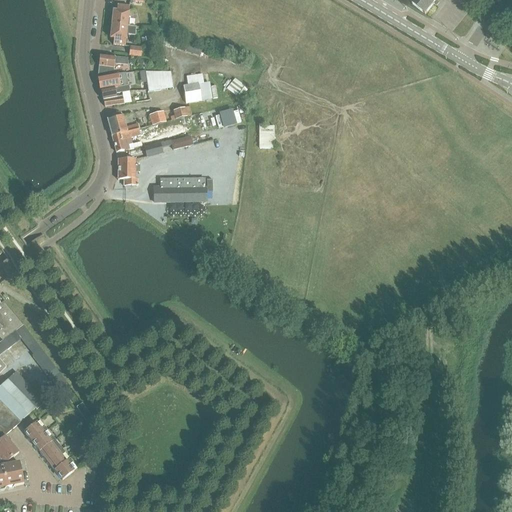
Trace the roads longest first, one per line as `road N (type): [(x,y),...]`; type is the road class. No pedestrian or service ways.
road 1 (residential): [(0,260),(91,192),(105,171),(83,67),(88,0)]
road 2 (track): [(364,511),(417,408),(431,318),(511,276)]
